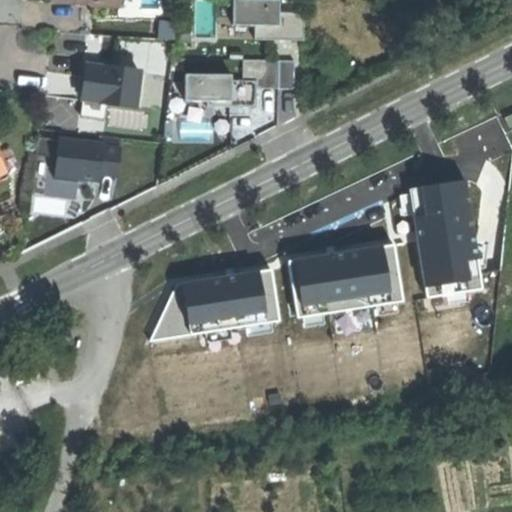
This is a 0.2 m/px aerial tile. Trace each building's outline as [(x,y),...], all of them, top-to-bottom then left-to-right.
[(276,27),(276,15),(276,2),(231,1),(231,27),(253,27),(276,27)] [(276,27),(253,27),(253,41),(301,42),(301,15),(276,15),(276,27)] [(240,63),(240,82),(254,82),(254,89),(276,88),(276,62),(240,63)] [(139,73),(88,67),(86,83),(84,97),(100,99),(100,104),(135,108),(139,73)] [(183,104),(205,103),(228,103),(228,83),(228,77),(182,78),(183,104)] [(240,82),(228,83),(228,103),(205,103),(205,109),(254,108),(254,89),(254,82),(240,82)] [(150,90),(152,136),(163,135),(161,90),(150,90)] [(49,129),(80,129),(80,110),(49,111),(49,129)] [(79,179),(123,179),(122,136),(57,136),(57,177),(48,177),(48,196),(79,196),(79,179)] [(7,148),(0,151),(0,165),(4,174),(7,179),(17,175),(17,167),(7,148)] [(484,285),(467,180),(410,189),(426,294),(484,285)] [(396,243),(291,259),(300,315),(405,299),(396,243)] [(280,319),(272,268),(180,283),(153,341),(280,319)]
